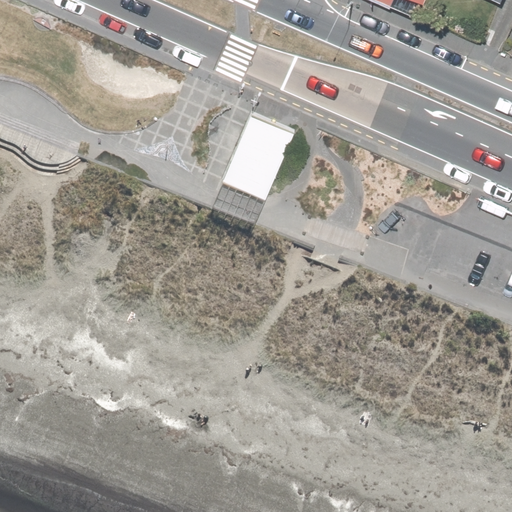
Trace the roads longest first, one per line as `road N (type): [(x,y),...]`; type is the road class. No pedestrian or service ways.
road 1 (primary): [(511,172),(116,0)]
road 2 (primary): [(283,4),(511,105)]
